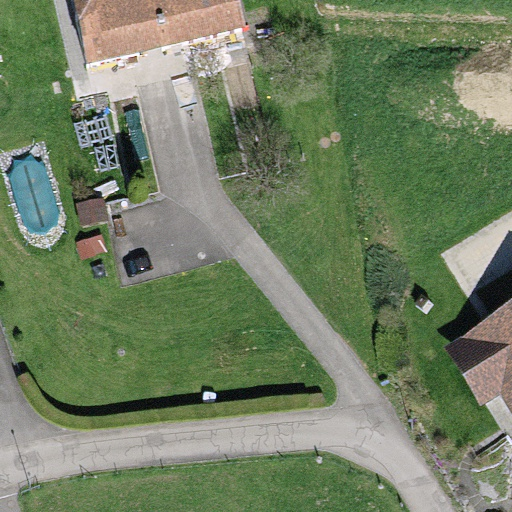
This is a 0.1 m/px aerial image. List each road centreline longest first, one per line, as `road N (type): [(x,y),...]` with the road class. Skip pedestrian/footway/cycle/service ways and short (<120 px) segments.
road 1 (residential): [(0,470),(42,458),(369,425),(429,511)]
road 2 (unknown): [(159,88),(170,185),(369,425)]
